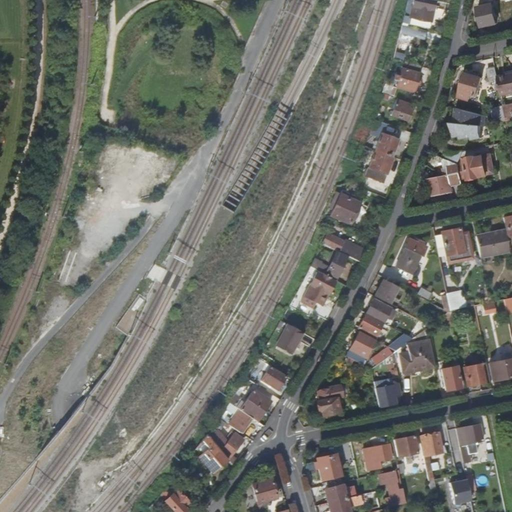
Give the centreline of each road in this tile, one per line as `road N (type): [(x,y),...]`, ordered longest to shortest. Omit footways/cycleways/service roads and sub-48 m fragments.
road 1 (residential): [(277,432),(390,223)]
road 2 (residential): [(277,432),(511,392)]
road 3 (residential): [(390,223),(450,54)]
road 4 (residential): [(390,223),(511,198)]
